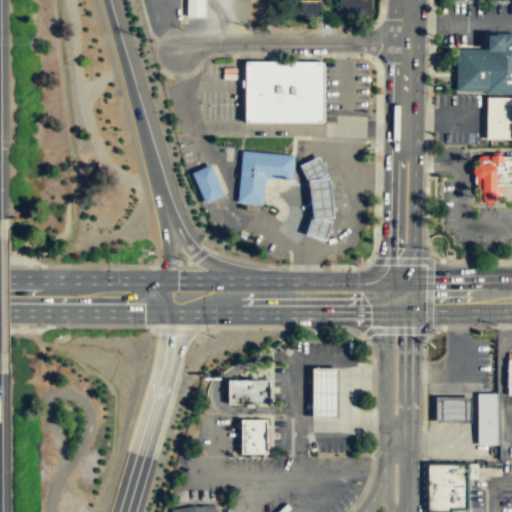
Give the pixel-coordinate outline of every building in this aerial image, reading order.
[(204,17),(204,0),(186,0),(186,17),(204,17)] [(320,0),(298,1),(299,15),(321,15),(320,0)] [(340,0),(340,17),(372,17),(372,0),(340,0)] [(511,92),(511,32),(486,32),(486,48),(457,47),(456,89),(485,90),(485,92),(511,92)] [(245,59),(320,60),(321,60),(322,61),(323,63),(323,65),(323,122),(244,121),(245,59)] [(511,138),(511,96),(487,96),(487,138),(511,138)] [(236,201),(262,204),(265,175),(289,178),(291,154),(241,150),(236,201)] [(313,216),(311,215),(305,232),(324,239),(330,221),(320,218),(333,216),(328,177),(315,178),(326,173),(318,155),(299,164),(308,180),(313,216)] [(511,155),(483,155),(483,159),(482,159),(482,196),(502,196),(502,184),(511,183),(511,155)] [(190,171),(204,203),(223,194),(209,163),(190,171)] [(338,418),(338,367),(312,367),(311,418),(338,418)] [(268,403),(269,379),(227,379),(227,403),(268,403)] [(477,444),(497,444),(497,392),(477,393),(477,444)] [(471,422),(471,396),(435,396),(436,422),(471,422)] [(266,453),(266,419),(240,419),(240,454),(266,453)] [(425,463),(425,511),(452,511),(452,510),(468,510),(468,463),(425,463)]
